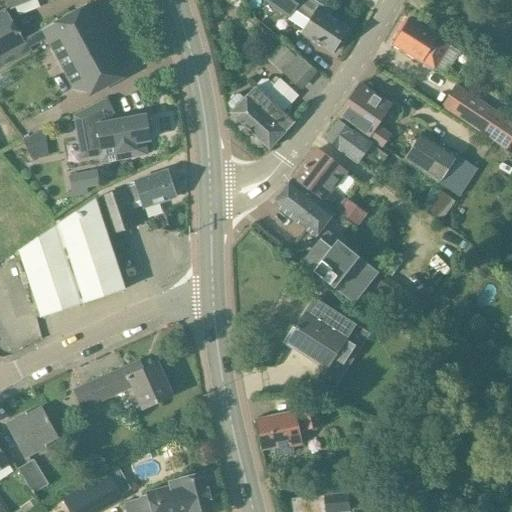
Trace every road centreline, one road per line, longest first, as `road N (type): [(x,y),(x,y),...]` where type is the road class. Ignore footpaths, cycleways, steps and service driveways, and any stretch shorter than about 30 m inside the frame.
road 1 (tertiary): [(210,194),(252,187),(277,169),(392,0)]
road 2 (residential): [(0,381),(158,311),(216,306)]
road 3 (secondary): [(253,511),(216,306)]
road 4 (secondary): [(210,194),(197,88),(171,0)]
